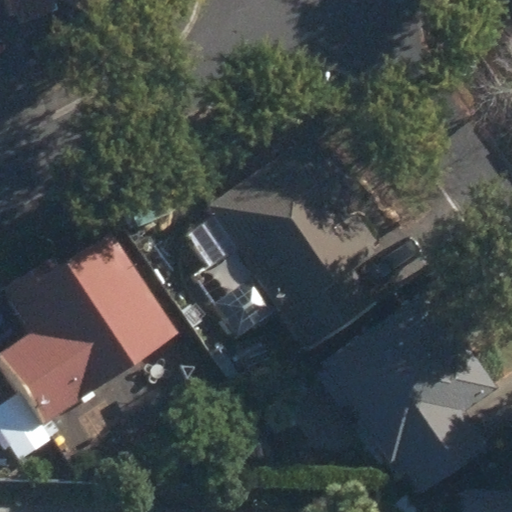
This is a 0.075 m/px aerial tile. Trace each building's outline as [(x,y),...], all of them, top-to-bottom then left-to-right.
[(25,18),(30,30),(56,20),(55,10),(59,8),(91,24),(124,9),(128,0),(0,0),(0,3),(4,2),(13,22),(25,18)] [(209,206),(307,354),(378,307),(353,268),(374,255),(370,247),(377,243),(360,216),(352,220),(348,213),(353,183),(336,158),(294,150),(209,206)] [(23,435),(31,449),(58,432),(52,423),(82,402),(80,401),(178,336),(113,236),(62,270),(55,258),(2,293),(32,338),(1,358),(24,394),(0,409),(0,410),(18,438),(23,435)] [(396,457),(420,494),(490,448),(467,413),(500,392),(463,338),(456,342),(426,297),(321,366),(386,464),(396,457)] [(233,389),(241,411),(273,400),(265,377),(233,389)] [(511,511),(511,494),(462,495),(461,511),(511,511)] [(386,511),(413,511),(405,500),(386,511)]
